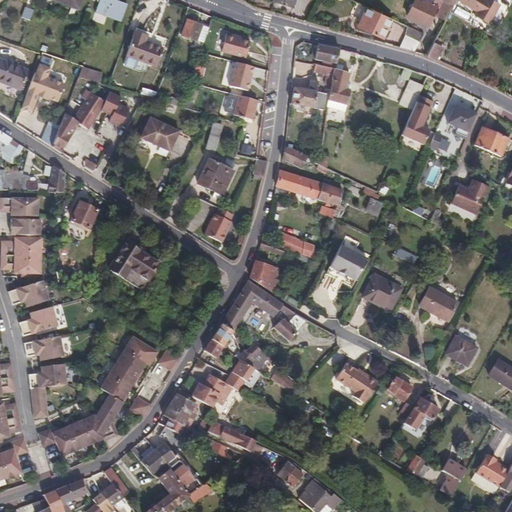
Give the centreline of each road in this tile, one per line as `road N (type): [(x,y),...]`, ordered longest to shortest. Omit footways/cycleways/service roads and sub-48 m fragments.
road 1 (residential): [(239,275),(149,419),(105,459),(44,481)]
road 2 (residential): [(0,121),(239,275)]
road 3 (residential): [(288,27),(279,138),(239,275)]
road 4 (residential): [(511,104),(424,63),(288,27)]
road 5 (residential): [(340,330),(511,432)]
road 6 (residential): [(44,481),(0,291)]
